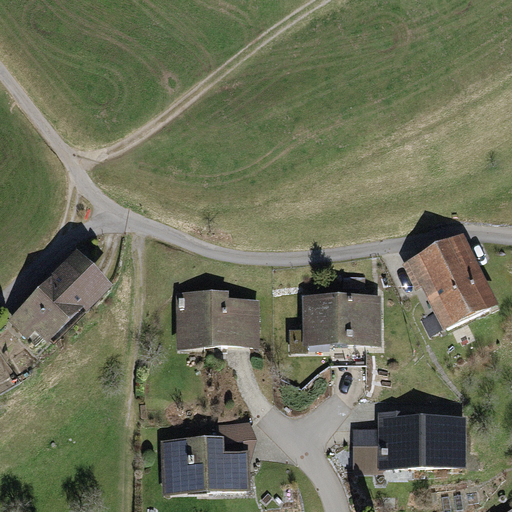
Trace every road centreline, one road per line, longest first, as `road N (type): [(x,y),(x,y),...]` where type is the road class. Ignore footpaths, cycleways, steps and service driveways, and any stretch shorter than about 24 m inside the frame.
road 1 (residential): [(139,226),(258,259),(348,257),(457,234),(511,240)]
road 2 (track): [(64,241),(71,169),(138,139),(324,0)]
road 3 (unclassified): [(111,215),(0,73)]
road 4 (residential): [(0,302),(64,241),(111,215)]
